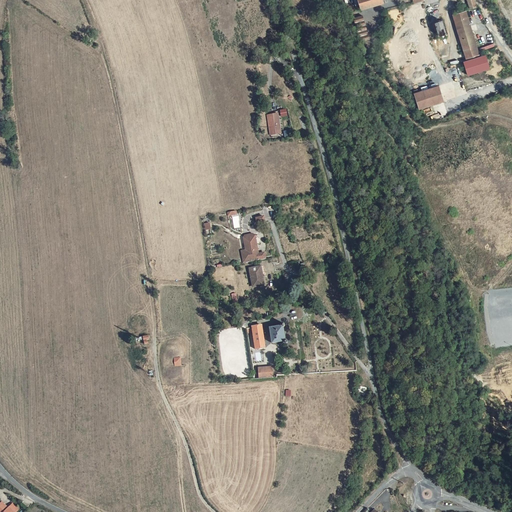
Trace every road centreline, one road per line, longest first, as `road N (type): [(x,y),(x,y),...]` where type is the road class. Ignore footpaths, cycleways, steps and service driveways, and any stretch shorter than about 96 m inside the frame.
road 1 (unclassified): [(278,0),(341,227),(375,404),(412,467)]
road 2 (residential): [(153,338),(157,382),(197,494),(211,511)]
